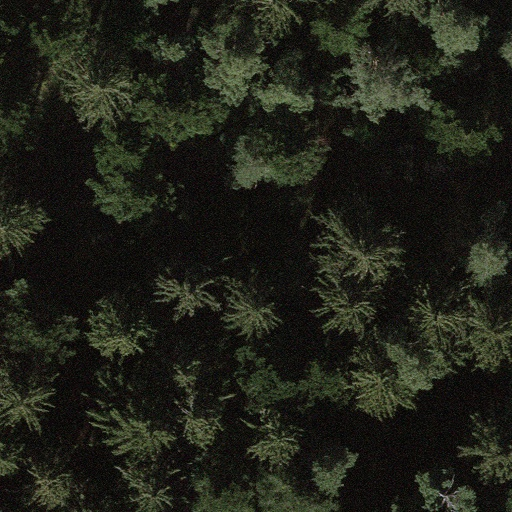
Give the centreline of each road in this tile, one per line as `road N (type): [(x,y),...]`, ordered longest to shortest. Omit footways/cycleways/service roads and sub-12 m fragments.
road 1 (track): [(220,155),(186,511)]
road 2 (track): [(220,155),(511,213)]
road 3 (track): [(0,231),(220,155)]
road 4 (track): [(230,0),(220,155)]
